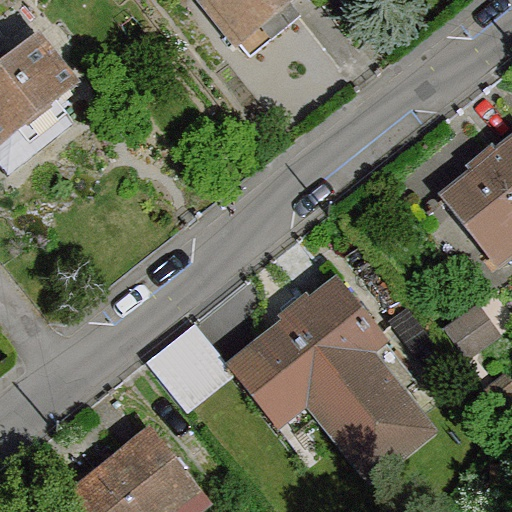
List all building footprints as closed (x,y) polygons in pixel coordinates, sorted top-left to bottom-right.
[(201,0),(239,47),(300,0),(201,0)] [(43,42),(0,73),(0,149),(1,150),(79,87),(43,42)] [(511,150),(447,202),(491,258),(511,241),(511,150)] [(342,286),(259,353),(304,408),(311,403),(373,481),(431,434),(369,355),(386,342),(342,286)] [(191,482),(154,436),(69,504),(75,511),(170,511),(164,504),(191,482)]
